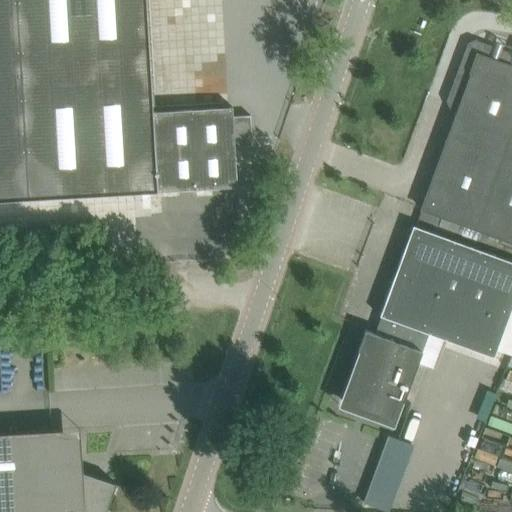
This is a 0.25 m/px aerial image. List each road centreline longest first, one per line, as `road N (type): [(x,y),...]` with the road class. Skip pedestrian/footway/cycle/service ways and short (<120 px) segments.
road 1 (tertiary): [(188,511),(360,0)]
road 2 (track): [(0,297),(135,289),(261,297)]
